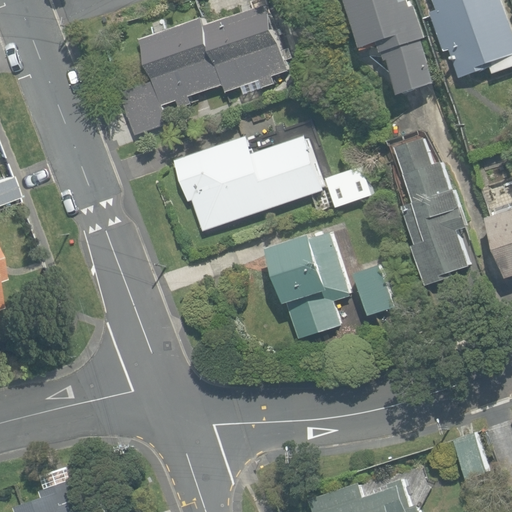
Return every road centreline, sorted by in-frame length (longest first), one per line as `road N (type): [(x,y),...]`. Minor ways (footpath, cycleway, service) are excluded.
road 1 (tertiary): [(18,0),(160,378)]
road 2 (residential): [(511,366),(409,402),(178,434)]
road 3 (residential): [(160,378),(0,423)]
